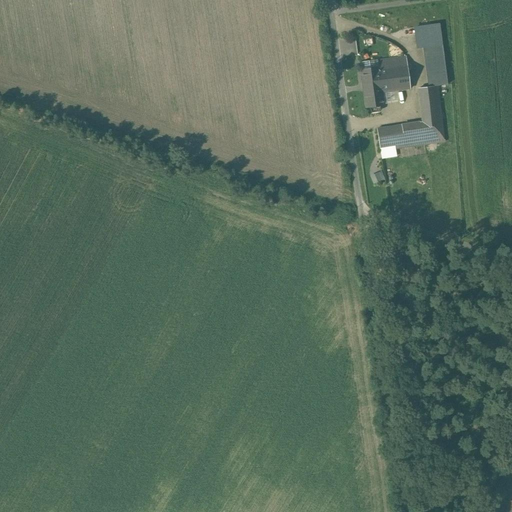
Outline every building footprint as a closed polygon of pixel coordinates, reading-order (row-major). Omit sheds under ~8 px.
[(423,48),(429,87),(438,86),(448,85),(441,31),(414,35),(416,49),(423,48)] [(378,69),(381,92),(411,88),(406,57),(378,60),(380,69),(378,69)] [(378,68),(361,71),(366,107),(383,105),(381,92),(378,69),(378,68)] [(424,123),(377,130),(380,152),(396,150),(446,143),(438,86),(429,87),(419,88),(424,123)] [(376,182),(386,180),(385,172),(374,174),(376,182)]
